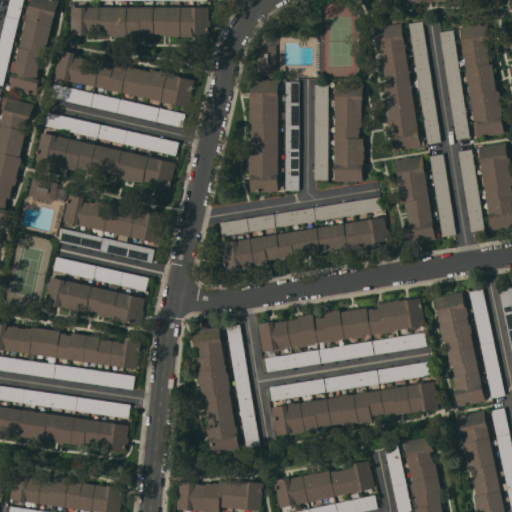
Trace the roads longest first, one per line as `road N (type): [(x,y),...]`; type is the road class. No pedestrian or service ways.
road 1 (residential): [(152,511),(177,295),(241,31),(268,0)]
road 2 (residential): [(511,254),(229,301),(177,295)]
